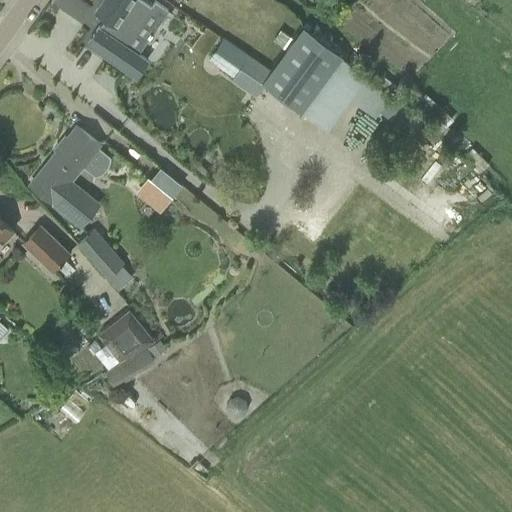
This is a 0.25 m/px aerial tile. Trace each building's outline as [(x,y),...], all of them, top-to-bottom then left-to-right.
[(98,26),(87,43),(135,76),(146,59),(137,53),(148,37),(149,38),(152,34),(151,33),(162,17),(167,10),(154,1),(151,6),(141,0),(101,0),(95,10),(106,17),(99,27),(98,26)] [(271,72),(226,41),(210,64),(255,95),(262,84),(325,132),(367,76),(304,28),(271,72)] [(83,166),(101,143),(77,125),(29,185),(80,225),(94,207),(65,184),(81,164),(83,166)] [(160,211),(184,185),(162,165),(138,191),(160,211)] [(0,238),(10,228),(0,219),(0,238)] [(22,243),(51,269),(66,252),(37,226),(22,243)] [(124,263),(93,228),(76,243),(107,279),(124,263)] [(119,361),(154,339),(128,308),(97,333),(119,361)] [(75,342),(83,332),(70,321),(61,331),(75,342)] [(159,339),(148,347),(153,355),(164,347),(159,339)] [(143,366),(136,353),(124,360),(131,373),(143,366)] [(230,399),(227,406),(229,414),(237,417),(244,414),(248,407),(245,399),(237,396),(230,399)]
